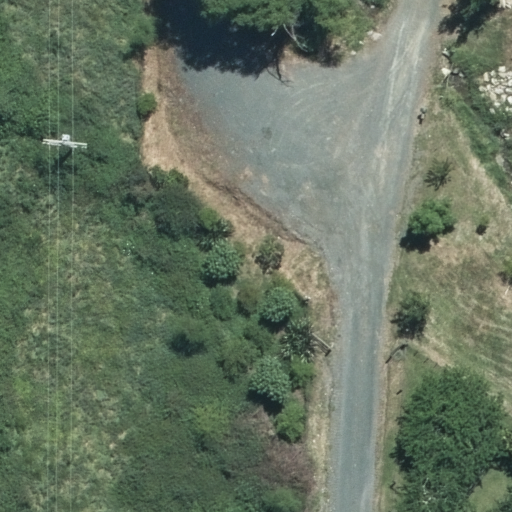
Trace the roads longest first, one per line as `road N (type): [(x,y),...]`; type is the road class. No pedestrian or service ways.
road 1 (residential): [(369,297),(425,0)]
road 2 (unclassified): [(356,511),(369,297)]
